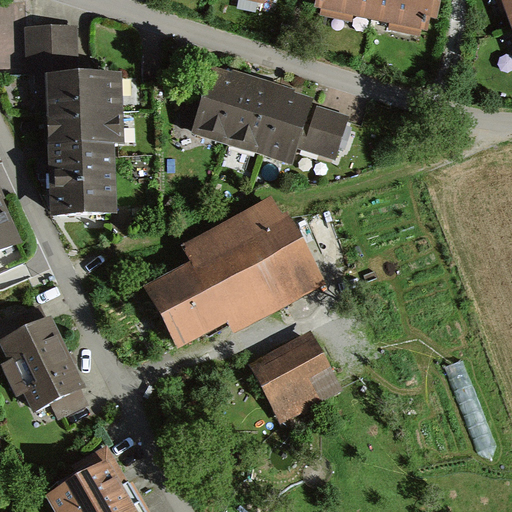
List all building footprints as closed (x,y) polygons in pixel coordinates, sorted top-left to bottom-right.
[(389,23),(388,29),(419,35),(421,28),(427,29),(432,0),(316,0),(315,7),(321,8),(320,16),(352,23),(354,15),(389,23)] [(511,0),(502,0),(511,28),(511,0)] [(47,73),(49,214),(116,212),(113,142),(123,142),(121,70),(96,71),(78,72),(78,28),(25,29),(26,54),(31,54),(32,73),(47,73)] [(293,163),(297,148),(310,104),(314,94),(213,63),(203,98),(192,131),(293,163)] [(351,116),(310,104),(297,148),(336,160),(351,116)] [(0,250),(22,241),(0,190),(0,250)] [(146,287),(178,351),(227,323),(233,333),(324,283),(294,230),(269,197),(183,244),(193,261),(146,287)] [(87,388),(52,314),(0,339),(0,342),(9,360),(3,363),(19,396),(25,393),(35,413),(53,404),(59,418),(87,405),(80,391),(87,388)] [(312,333),(254,364),(285,420),(342,389),(312,333)] [(0,459),(8,456),(0,437),(0,459)] [(149,511),(109,442),(85,455),(91,466),(45,492),(55,511),(149,511)]
